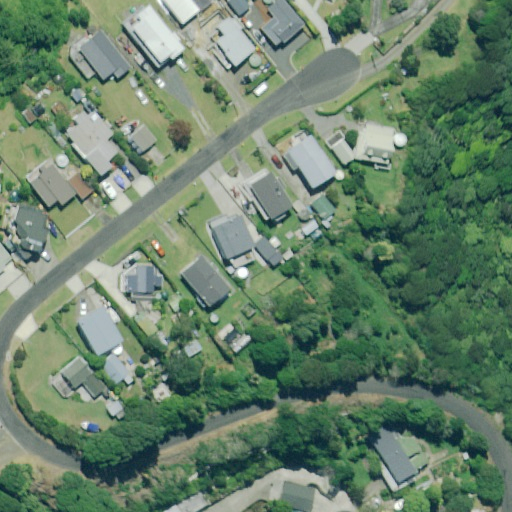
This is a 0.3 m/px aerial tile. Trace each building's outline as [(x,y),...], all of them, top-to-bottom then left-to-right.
[(183,0),(190,13),(198,8),(200,11),(213,3),(211,0),(183,0)] [(250,7),(244,0),(226,0),(238,15),(250,7)] [(303,25),(282,0),(276,0),(266,8),(277,21),(269,28),(281,43),(303,25)] [(124,23),(158,67),(181,49),(176,43),(179,41),(172,31),(168,33),(147,5),(133,16),(124,23)] [(229,21),(221,11),(201,27),(210,39),(206,43),(228,71),(255,50),(240,32),(243,30),(233,18),(229,21)] [(118,42),(105,25),(76,49),(79,52),(71,58),(88,78),(96,72),(102,79),(111,72),(116,78),(129,67),(112,46),(118,42)] [(27,125),(46,111),(37,100),(19,115),(27,125)] [(82,112),(61,129),(72,142),(69,145),(96,177),(108,167),(104,162),(115,152),(105,140),(113,134),(93,111),(86,117),(82,112)] [(354,156),(352,162),(390,169),(392,157),(401,159),(403,147),(394,146),(397,128),(359,122),(354,155),(354,156)] [(156,140),(144,125),(130,137),(142,151),(156,140)] [(354,156),(354,155),(341,138),(345,136),(339,129),(325,140),(343,164),(354,156)] [(334,173),(309,134),(286,149),(310,187),(334,173)] [(60,205),(76,193),(67,181),(49,159),(25,177),(47,206),(56,199),(60,205)] [(284,187),(277,176),(273,178),(266,167),(241,183),(264,221),(290,205),(280,190),(284,187)] [(67,181),(76,193),(81,199),(93,190),(79,172),(67,181)] [(335,211),(322,194),(310,204),(324,220),(335,211)] [(15,206),(10,227),(17,248),(35,252),(36,244),(40,245),(44,228),(40,227),(43,213),(15,206)] [(225,213),(207,221),(225,260),(230,257),(235,267),(257,257),(238,215),(228,220),(225,213)] [(267,260),(277,252),(273,248),(280,242),(275,236),(268,242),(263,236),(254,244),(267,260)] [(0,271),(6,266),(4,264),(11,257),(0,244),(0,271)] [(205,306),(227,289),(215,274),(219,270),(213,261),(208,265),(200,256),(179,273),(205,306)] [(154,267),(136,267),(136,275),(126,275),(126,292),(152,292),(152,286),(162,286),(162,276),(154,276),(154,267)] [(120,341),(100,307),(75,322),(95,356),(120,341)] [(157,330),(143,313),(134,320),(148,337),(157,330)] [(252,339),(236,320),(219,335),(236,353),(252,339)] [(169,342),(161,332),(152,339),(160,349),(169,342)] [(130,374),(114,355),(100,367),(116,386),(130,374)] [(93,373),(79,357),(57,375),(70,392),(81,383),(81,382),(86,387),(84,388),(83,388),(82,389),(82,390),(81,391),(81,393),(80,394),(80,395),(81,396),(81,397),(82,398),(82,399),(83,400),(85,401),(86,401),(87,401),(88,401),(89,401),(91,401),(92,400),(93,399),(93,398),(94,397),(105,388),(93,373)] [(122,409),(116,402),(106,409),(111,416),(122,409)] [(402,439),(393,423),(369,437),(386,467),(380,471),(392,493),(431,471),(410,434),(402,439)] [(285,481),(278,506),(292,510),(291,511),(308,511),(314,489),(285,481)] [(215,484),(204,491),(212,503),(223,496),(215,484)] [(195,511),(208,504),(201,492),(180,506),(184,511),(195,511)]
